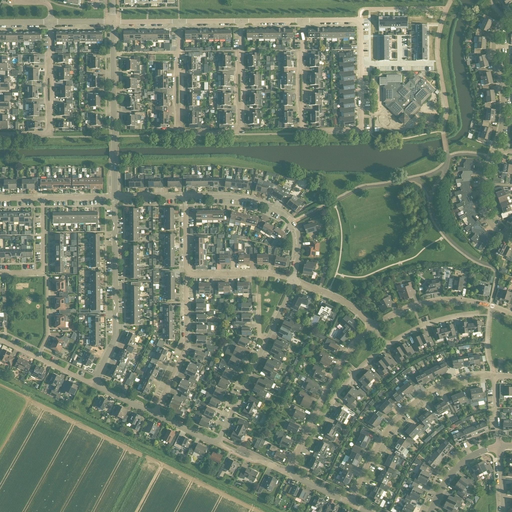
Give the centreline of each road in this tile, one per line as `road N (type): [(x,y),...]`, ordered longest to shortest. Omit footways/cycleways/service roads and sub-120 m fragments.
road 1 (residential): [(346,504),(374,449),(414,403),(461,379),(493,376)]
road 2 (residential): [(94,384),(116,335),(114,197)]
road 3 (residential): [(370,325),(342,360),(286,473)]
road 4 (residential): [(185,197),(235,197),(282,214),(296,232),(292,278)]
road 5 (residential): [(358,130),(360,22),(301,23)]
road 6 (residential): [(155,414),(186,346),(187,273)]
road 7 (residential): [(511,313),(447,300),(370,325)]
road 8 (residential): [(511,14),(495,29),(492,45),(500,105),(492,147)]
